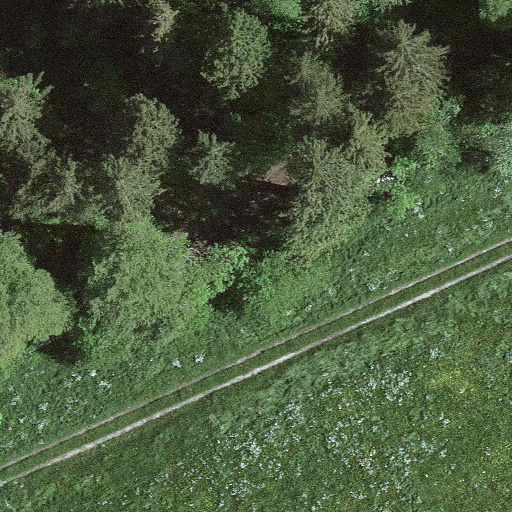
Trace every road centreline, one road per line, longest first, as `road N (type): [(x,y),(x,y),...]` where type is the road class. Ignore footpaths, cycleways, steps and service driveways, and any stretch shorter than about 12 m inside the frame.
road 1 (track): [(0,333),(142,263),(511,28)]
road 2 (track): [(511,253),(0,490)]
